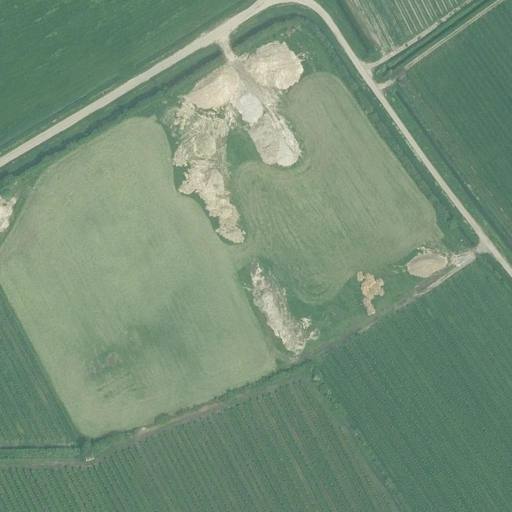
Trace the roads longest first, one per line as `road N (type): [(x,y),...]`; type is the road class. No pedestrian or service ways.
road 1 (unclassified): [(511,275),(323,14),(301,0)]
road 2 (unclassified): [(0,162),(265,0)]
